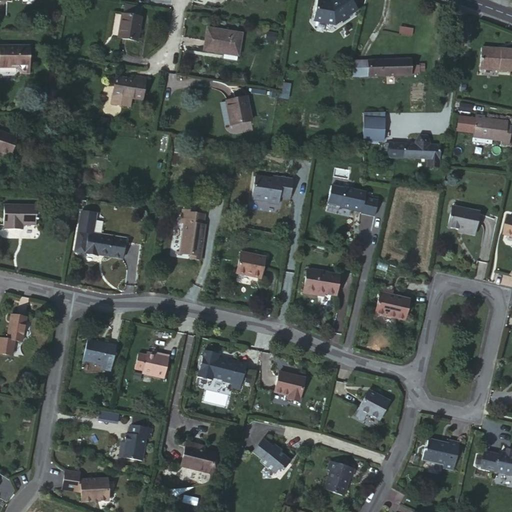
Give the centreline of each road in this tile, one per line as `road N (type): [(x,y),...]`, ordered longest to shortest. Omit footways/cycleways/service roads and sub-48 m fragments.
road 1 (residential): [(64,297),(178,306),(417,375)]
road 2 (residential): [(417,375),(438,286),(452,279),(490,287),(500,304),(473,410),(413,398)]
road 3 (residential): [(17,511),(33,479),(64,297)]
road 4 (residential): [(413,398),(368,511)]
road 5 (unknown): [(345,358),(369,239)]
